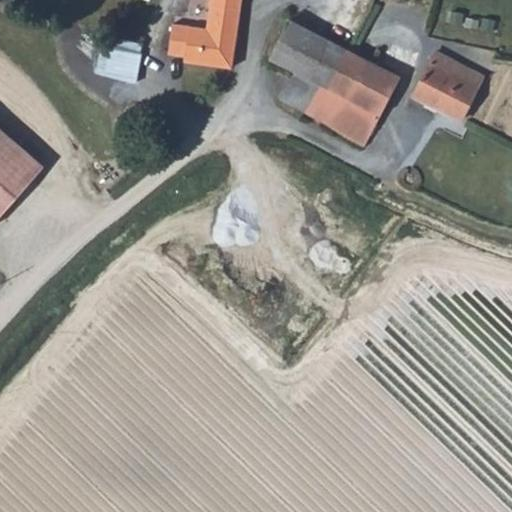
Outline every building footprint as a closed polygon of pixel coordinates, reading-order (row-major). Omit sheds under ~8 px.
[(236,42),(241,0),(207,0),(205,28),(225,31),(225,41),(236,42)] [(292,17),(271,56),(296,69),(312,76),(330,38),(292,17)] [(174,24),(173,33),(199,36),(201,28),(174,24)] [(201,28),(199,36),(198,46),(235,51),(236,42),(225,41),(225,31),(205,28),(201,28)] [(199,36),(173,33),(171,47),(171,54),(197,57),(198,46),(199,36)] [(330,38),(312,76),(296,69),(277,102),(287,100),(303,109),(317,82),(330,86),(350,49),(330,38)] [(108,42),(102,74),(142,82),(148,49),(108,42)] [(234,62),(235,51),(198,46),(197,57),(197,60),(234,62)] [(376,64),(350,49),(330,86),(317,82),(303,109),(350,133),(362,141),(383,106),(390,110),(401,91),(394,85),(399,76),(376,64)] [(457,59),(438,49),(417,93),(463,116),(479,85),(451,70),(457,59)] [(479,85),(485,75),(457,59),(451,70),(479,85)] [(0,126),(0,211),(42,163),(0,126)]
